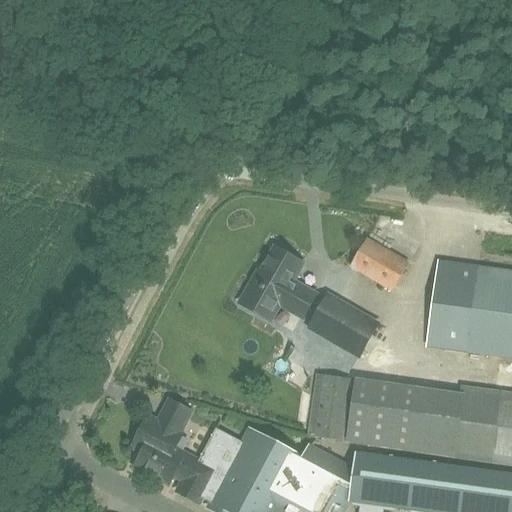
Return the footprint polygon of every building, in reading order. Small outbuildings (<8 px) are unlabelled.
[(392,291),(408,263),(367,239),(351,267),(392,291)] [(275,249),(261,274),(258,273),(240,304),(270,321),(279,305),(302,318),(315,296),(292,282),(302,265),(288,257),(287,253),(281,249),(277,251),(275,249)] [(446,333),(444,349),(511,357),(511,273),(455,265),(453,281),(438,279),(435,298),(437,299),(435,314),(433,313),(431,331),(446,333)] [(328,297),(310,329),(359,357),(377,325),(328,297)] [(317,375),(309,438),(342,442),(351,380),(317,375)] [(511,395),(462,388),(461,395),(356,380),(347,441),(511,465),(511,395)] [(132,447),(142,453),(135,467),(168,485),(171,479),(185,484),(181,494),(199,503),(216,471),(174,449),(182,435),(180,433),(191,412),(170,401),(158,422),(148,417),(132,447)] [(276,511),(277,511),(343,511),(349,503),(418,511),(511,511),(511,476),(355,453),(353,468),(348,466),(345,473),(307,455),(304,459),(250,430),(208,509),(214,511),(276,511)]
